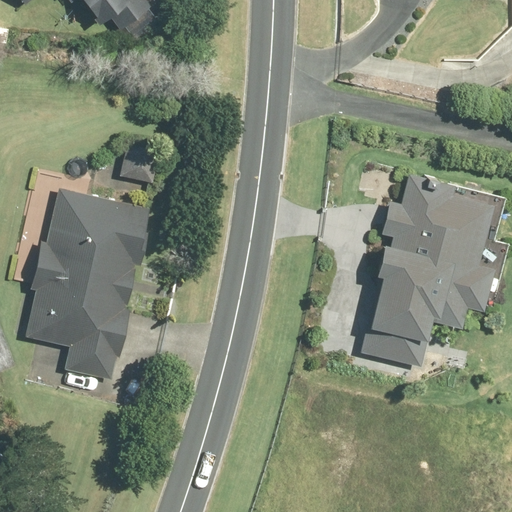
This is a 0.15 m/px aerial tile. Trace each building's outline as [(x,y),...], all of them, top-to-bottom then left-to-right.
[(20,0),(24,4),(29,0),(81,0),(94,15),(106,5),(113,14),(124,6),(134,19),(150,5),(145,0),(20,0)] [(155,153),(126,146),(120,173),(149,180),(155,153)] [(393,234),(391,242),(382,240),(375,271),(380,273),(361,350),(420,364),(431,319),(461,326),(466,305),(482,309),(493,266),(477,262),(491,201),(450,191),(452,181),(407,170),(400,201),(388,198),(380,231),(393,234)] [(149,206),(58,186),(46,240),(40,239),(29,287),(35,288),(24,335),(68,344),(63,367),(110,378),(115,356),(119,357),(130,307),(126,306),(136,264),(139,264),(146,233),(143,232),(149,206)] [(0,320),(0,371),(17,365),(0,320)]
